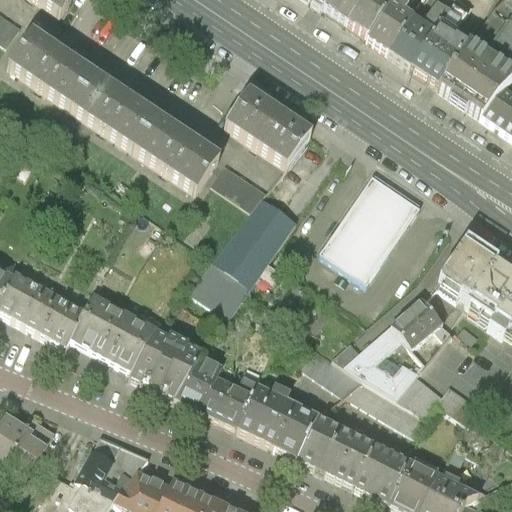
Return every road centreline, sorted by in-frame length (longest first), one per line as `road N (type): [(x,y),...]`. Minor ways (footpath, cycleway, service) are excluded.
road 1 (primary): [(212,0),(511,215)]
road 2 (residential): [(262,485),(0,380)]
